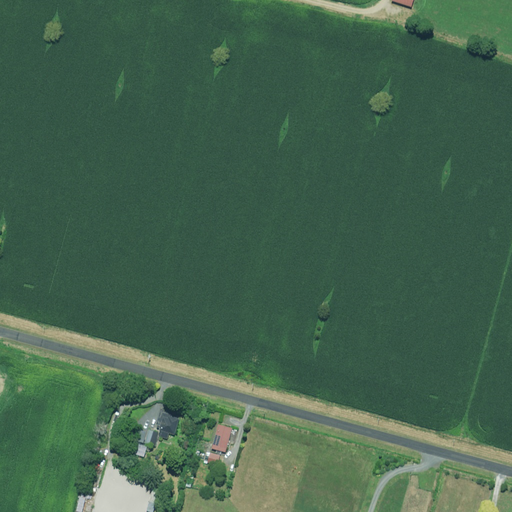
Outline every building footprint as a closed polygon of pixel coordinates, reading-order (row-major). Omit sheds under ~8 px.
[(181,417),(163,412),(159,429),(163,430),(161,437),(169,439),(170,434),(176,435),(181,417)] [(233,428),(220,425),(213,449),(227,453),(233,428)] [(147,432),(142,431),(139,442),(145,443),(147,432)] [(160,433),(149,431),(146,443),(157,446),(160,433)] [(147,450),(144,449),(145,447),(143,447),(144,444),(139,444),(138,448),(135,448),(134,454),(142,456),(142,455),(146,456),(147,450)] [(221,456),(211,453),(209,463),(219,465),(221,456)] [(157,511),(164,488),(155,486),(147,511),(157,511)]
